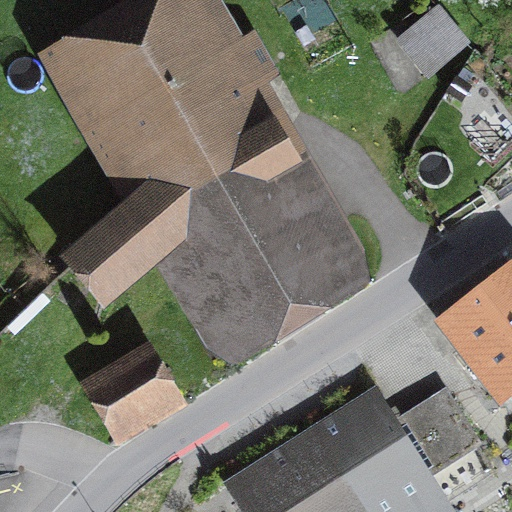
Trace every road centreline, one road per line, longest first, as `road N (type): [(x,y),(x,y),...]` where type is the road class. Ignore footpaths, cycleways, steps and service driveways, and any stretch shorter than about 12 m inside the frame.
road 1 (residential): [(511,212),(117,472),(81,511)]
road 2 (track): [(0,448),(27,440),(117,472)]
